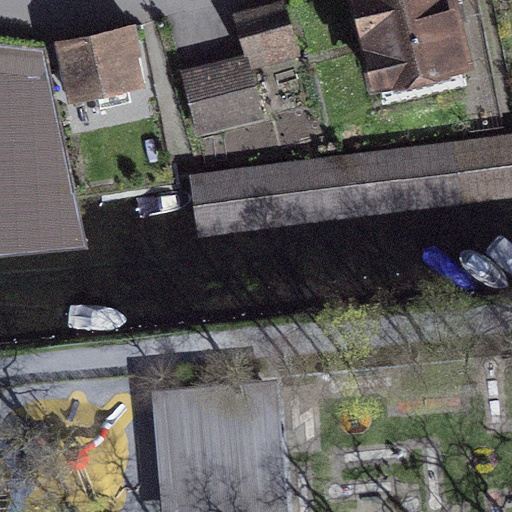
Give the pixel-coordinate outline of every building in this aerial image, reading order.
[(456,0),(349,0),(372,98),(475,77),(456,0)] [(285,2),(233,16),(244,56),(248,56),(252,72),(301,58),(285,2)] [(134,26),(56,46),(69,108),(149,91),(134,26)] [(0,259),(85,250),(47,52),(0,46),(0,259)] [(244,56),(181,71),(197,139),(264,122),(252,72),(248,56),(244,56)] [(511,136),(191,176),(199,240),(511,198),(511,136)] [(160,511),(288,511),(279,385),(154,397),(160,511)]
